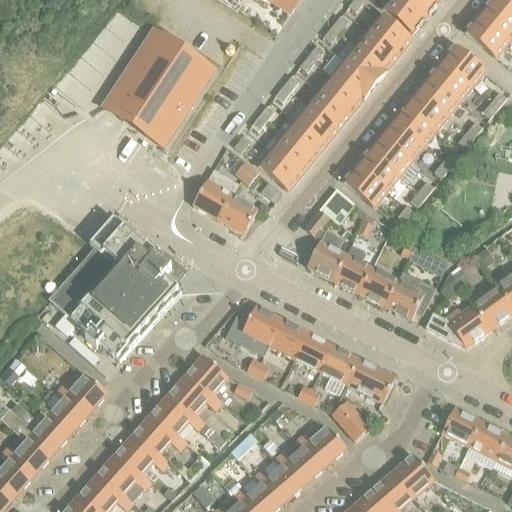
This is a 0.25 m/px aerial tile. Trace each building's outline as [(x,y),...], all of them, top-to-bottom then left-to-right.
[(263,0),(289,17),(301,0),(263,0)] [(356,0),(348,9),(355,15),(363,5),(356,0)] [(411,36),(424,20),(399,0),(391,0),(382,12),(411,36)] [(399,0),(424,20),(436,5),(429,0),(399,0)] [(511,0),(494,0),(490,5),(511,22),(511,0)] [(508,44),(511,38),(511,22),(490,5),(478,20),(508,44)] [(332,30),(338,36),(347,26),(340,20),(332,30)] [(368,36),(397,60),(410,44),(380,20),(368,36)] [(495,60),(508,44),(478,20),(465,36),(495,60)] [(322,40),(329,45),(337,36),(330,30),(322,40)] [(152,34),(102,110),(164,152),(214,75),(152,34)] [(355,50),(385,74),(397,60),(368,36),(355,50)] [(307,60),(314,66),(322,56),(316,50),(307,60)] [(373,89),(385,74),(355,50),(343,65),(373,89)] [(441,66),(470,90),(483,75),(454,51),(441,66)] [(306,75),(314,66),(307,60),(299,70),(306,75)] [(331,80),(361,104),(373,89),(343,65),(331,80)] [(441,66),(429,81),(458,105),(470,90),(441,66)] [(283,90),(290,95),(298,85),(291,80),(283,90)] [(348,119),(361,104),(331,80),(319,95),(348,119)] [(458,105),(429,81),(417,96),(446,120),(458,105)] [(282,105),(290,95),(283,90),(275,99),(282,105)] [(336,134),(348,119),(319,95),(307,110),(336,134)] [(417,96),(405,111),(434,135),(446,120),(417,96)] [(499,97),(491,107),(497,112),(506,103),(499,97)] [(497,112),(491,107),(482,117),(489,122),(497,112)] [(259,120),(266,125),(274,115),(267,110),(259,120)] [(307,110),(295,125),(324,149),(336,134),(307,110)] [(422,150),(434,135),(405,111),(392,126),(422,150)] [(257,135),(266,125),(259,120),(251,129),(257,135)] [(324,149),(295,125),(283,140),(312,164),(324,149)] [(380,141),(410,165),(422,150),(392,126),(380,141)] [(466,136),(473,142),(481,132),(474,126),(466,136)] [(465,152),(473,142),(466,136),(458,146),(465,152)] [(234,150),(241,155),(249,146),(242,140),(234,150)] [(312,164),(283,140),(270,154),(300,179),(312,164)] [(398,180),(410,165),(380,141),(368,156),(398,180)] [(300,179),(270,154),(258,170),(287,194),(300,179)] [(386,195),(398,180),(368,156),(356,171),(386,195)] [(450,156),(442,166),(449,172),(457,162),(450,156)] [(449,172),(442,166),(434,176),(440,182),(449,172)] [(243,167),(240,172),(247,177),(241,184),(248,190),(257,178),(243,167)] [(386,195),(356,171),(343,186),(373,210),(386,195)] [(234,179),(241,184),(247,177),(240,172),(234,179)] [(192,210),(217,224),(231,200),(238,190),(213,175),(207,186),(206,186),(192,210)] [(418,196),(425,201),(433,191),(426,186),(418,196)] [(274,207),(281,198),(267,187),(260,196),(274,207)] [(306,272),(333,285),(346,260),(336,255),(341,244),(321,234),(329,224),(337,230),(354,209),(336,194),(318,215),(317,214),(303,232),(319,246),(306,272)] [(416,211),(425,201),(418,196),(410,205),(416,211)] [(257,215),(231,200),(217,224),(243,239),(257,215)] [(269,211),(262,206),(258,212),(266,217),(269,211)] [(405,211),(397,221),(404,226),(412,216),(405,211)] [(65,318),(68,320),(76,328),(88,338),(85,342),(96,352),(100,348),(119,366),(148,333),(180,297),(171,288),(183,274),(186,277),(186,275),(169,260),(168,261),(171,263),(165,269),(157,261),(159,258),(126,228),(123,231),(112,222),(89,248),(94,253),(49,304),(65,318)] [(371,230),(363,225),(357,238),(365,242),(371,230)] [(414,251),(406,247),(400,259),(408,263),(414,251)] [(346,260),(333,285),(359,298),(372,273),(360,267),(365,258),(350,251),(346,260)] [(408,263),(408,265),(440,281),(447,268),(414,251),(408,263)] [(485,252),(475,259),(485,272),(495,265),(485,252)] [(493,287),(496,291),(511,314),(511,270),(505,275),(506,278),(493,287)] [(459,271),(450,278),(458,290),(468,283),(459,271)] [(359,298),(385,312),(398,286),(372,273),(359,298)] [(415,316),(421,319),(435,293),(402,277),(398,286),(385,312),(411,324),(415,316)] [(468,304),(471,309),(489,334),(511,318),(511,314),(496,291),(484,299),(482,295),(468,304)] [(464,351),(489,334),(471,309),(459,317),(456,313),(443,323),(432,317),(425,332),(464,351)] [(253,343),(268,351),(281,325),(255,312),(242,337),(253,343)] [(65,318),(54,330),(65,340),(76,328),(68,320),(65,318)] [(268,351),(294,364),(307,338),(281,325),(268,351)] [(294,364),(320,376),(333,351),(307,338),(294,364)] [(343,388),(347,390),(360,364),(333,351),(320,376),(329,381),(324,392),(338,399),(343,388)] [(202,361),(183,382),(208,404),(212,399),(227,383),(202,361)] [(246,375),(254,379),(260,368),(252,364),(246,375)] [(395,382),(360,364),(347,390),(382,408),(395,382)] [(267,372),(260,368),(254,379),(262,383),(267,372)] [(6,373),(0,380),(0,382),(9,390),(16,382),(6,373)] [(56,381),(50,387),(87,420),(106,399),(84,379),(71,395),(56,381)] [(221,407),(212,399),(208,404),(183,382),(165,401),(190,424),(194,419),(205,407),(214,415),(221,407)] [(36,412),(41,415),(69,440),(87,420),(50,387),(47,392),(54,398),(45,408),(42,405),(36,412)] [(247,402),(251,394),(238,388),(234,395),(247,402)] [(297,402),(305,405),(311,394),(303,390),(297,402)] [(318,398),(311,394),(305,405),(313,409),(318,398)] [(203,427),(194,419),(190,424),(165,401),(148,421),(173,444),(177,439),(188,427),(196,435),(203,427)] [(0,405),(0,423),(0,424),(9,414),(0,405)] [(354,446),(369,433),(346,407),(331,420),(354,446)] [(0,424),(25,446),(29,442),(51,461),(69,440),(41,415),(34,423),(18,409),(12,416),(9,414),(0,424)] [(442,438),(469,452),(482,427),(455,413),(442,438)] [(186,447),(177,439),(173,444),(148,421),(130,441),(155,464),(159,459),(170,448),(178,455),(186,447)] [(482,427),(469,452),(478,456),(496,465),(509,440),(482,427)] [(304,438),(294,447),(299,453),(303,449),(323,472),(345,454),(325,431),(309,444),(304,438)] [(209,432),(202,440),(220,455),(227,448),(209,432)] [(251,438),(231,457),(238,465),(258,446),(251,438)] [(511,442),(509,440),(492,473),(509,482),(499,503),(511,509),(511,442)] [(168,467),(159,459),(155,464),(130,441),(112,461),(137,484),(141,480),(152,467),(161,475),(168,467)] [(16,456),(8,450),(3,456),(32,482),(51,461),(29,442),(25,446),(16,456)] [(270,442),(261,450),(268,458),(277,450),(270,442)] [(283,454),(273,464),(279,471),(283,468),(302,490),(323,472),(303,449),(299,453),(290,462),(283,454)] [(0,459),(0,490),(14,503),(32,482),(3,456),(0,459)] [(435,470),(440,460),(433,456),(427,466),(435,470)] [(411,459),(391,478),(412,502),(420,511),(444,490),(433,484),(411,459)] [(182,468),(176,474),(189,486),(207,466),(200,460),(188,473),(182,468)] [(112,461),(94,481),(120,504),(123,500),(132,508),(150,487),(141,480),(137,484),(112,461)] [(446,466),(442,474),(454,480),(458,472),(446,466)] [(262,473),(252,482),(258,489),(262,486),(281,509),(302,490),(283,468),(279,471),(269,480),(262,473)] [(465,486),(470,478),(458,472),(454,480),(465,486)] [(391,478),(370,495),(385,511),(401,511),(412,502),(391,478)] [(94,481),(77,501),(88,511),(112,511),(117,507),(122,511),(128,511),(132,508),(123,500),(120,504),(94,481)] [(233,482),(222,491),(231,500),(241,491),(233,482)] [(241,491),(231,500),(237,508),(241,504),(248,511),(277,511),(281,509),(262,486),(258,489),(247,498),(241,491)] [(0,511),(5,511),(14,503),(0,490),(0,511)] [(199,490),(192,496),(198,503),(205,497),(199,490)] [(168,491),(163,497),(171,504),(176,498),(168,491)] [(385,511),(370,495),(350,511),(385,511)] [(88,511),(77,501),(66,511),(88,511)]
